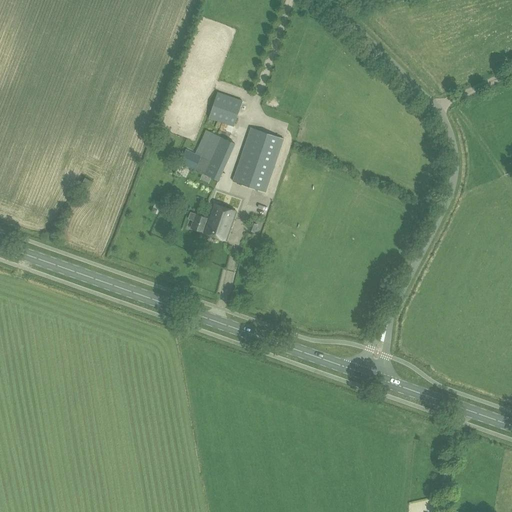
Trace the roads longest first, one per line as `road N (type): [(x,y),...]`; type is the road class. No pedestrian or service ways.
road 1 (unclassified): [(367,376),(448,199),(453,150),(444,122),(325,0)]
road 2 (primary): [(367,376),(0,246)]
road 3 (primary): [(511,426),(367,376)]
